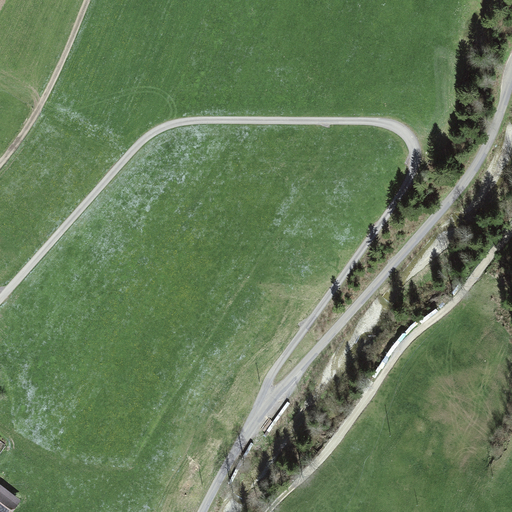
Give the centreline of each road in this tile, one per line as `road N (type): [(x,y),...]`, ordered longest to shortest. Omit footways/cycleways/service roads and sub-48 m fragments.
road 1 (unclassified): [(511,76),(465,179),(263,413),(203,511)]
road 2 (track): [(268,511),(331,447),(420,329),(471,304),(511,261)]
road 3 (track): [(0,166),(39,112),(90,0)]
